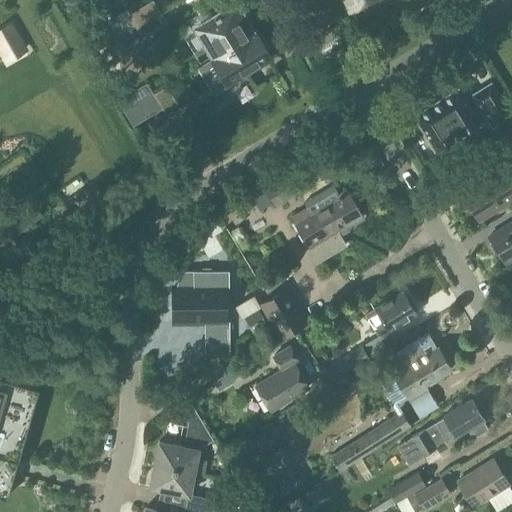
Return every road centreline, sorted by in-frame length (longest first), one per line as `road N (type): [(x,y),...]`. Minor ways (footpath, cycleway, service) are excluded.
road 1 (residential): [(108,511),(127,426),(129,282),(146,240),(180,202),(356,93)]
road 2 (residential): [(511,355),(356,93)]
road 3 (residential): [(507,0),(356,93)]
